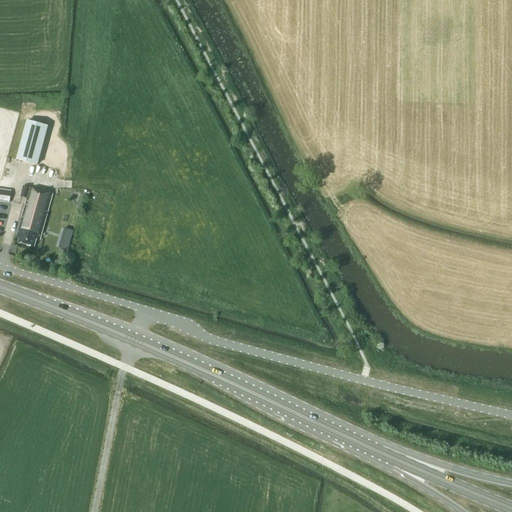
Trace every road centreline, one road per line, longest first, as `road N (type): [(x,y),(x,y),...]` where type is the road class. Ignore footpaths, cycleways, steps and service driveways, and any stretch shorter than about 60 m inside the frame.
road 1 (unclassified): [(511,414),(215,339),(182,321),(0,265)]
road 2 (primary): [(381,454),(0,287)]
road 3 (primary): [(511,509),(381,454)]
road 4 (primary): [(511,484),(381,454)]
